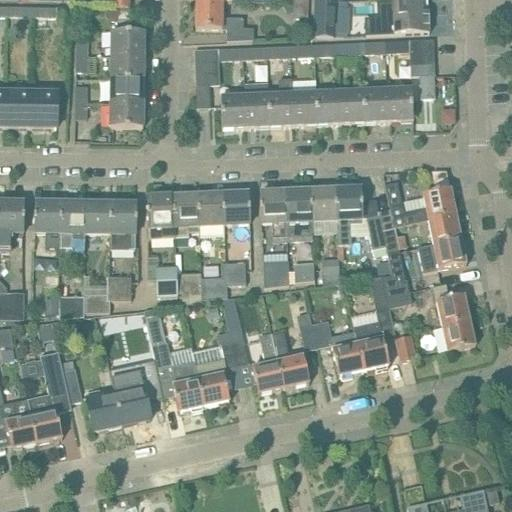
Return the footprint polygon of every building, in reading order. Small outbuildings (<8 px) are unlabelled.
[(113,0),(113,10),(129,11),(129,0),(113,0)] [(427,0),(384,2),(384,3),(377,4),(378,22),(365,23),(366,39),(422,36),(421,25),(428,25),(428,24),(427,24),(426,16),(428,16),(427,0)] [(221,19),(222,3),(196,3),(195,32),(226,33),(226,43),(252,41),(252,30),(242,29),(243,19),(221,19)] [(307,22),(308,5),(293,4),(292,22),(307,22)] [(316,4),(314,39),(333,39),(335,4),(332,4),(316,4)] [(31,21),(31,11),(6,10),(6,21),(12,21),(31,21)] [(56,11),(31,11),(31,21),(56,21),(56,11)] [(111,35),(110,59),(143,59),(144,35),(138,35),(138,13),(117,13),(117,35),(111,35)] [(76,43),(75,59),(87,59),(87,43),(76,43)] [(433,43),(409,44),(409,55),(433,55),(433,43)] [(409,44),(384,45),(385,58),(409,57),(409,55),(409,44)] [(385,75),(385,58),(384,45),(361,46),(362,59),(363,76),(385,75)] [(361,46),(337,47),(338,60),(362,59),(361,46)] [(338,60),(337,47),(313,48),(314,61),(338,60)] [(290,62),(314,61),(313,48),(289,49),(290,62)] [(290,62),(289,49),(266,50),(266,63),(290,62)] [(266,50),(242,51),(242,64),(266,63),(266,50)] [(242,64),(242,51),(217,52),(218,64),(218,65),(242,64)] [(194,65),(218,64),(217,52),(194,54),(194,65)] [(433,66),(433,55),(409,55),(409,57),(410,57),(410,67),(433,66)] [(87,59),(75,59),(75,75),(86,75),(87,59)] [(110,83),(143,83),(143,59),(110,59),(110,83)] [(218,65),(218,64),(194,65),(195,77),(218,75),(218,65)] [(411,80),(419,79),(434,79),(433,66),(410,67),(411,80)] [(195,77),(195,89),(209,88),(219,87),(218,75),(195,77)] [(434,79),(419,79),(420,102),(435,101),(434,79)] [(110,107),(143,107),(143,83),(110,83),(110,107)] [(268,99),(269,131),(293,130),(291,83),(278,84),(279,98),(268,99)] [(317,129),(315,96),(292,97),(291,83),(293,130),(317,129)] [(210,111),(209,88),(195,89),(197,112),(210,111)] [(269,131),(268,99),(257,99),(257,88),(244,88),(245,100),(244,100),(245,132),(269,131)] [(75,90),(75,106),(86,107),(86,91),(75,90)] [(397,93),(387,93),(388,125),(412,124),(411,92),(397,93)] [(365,126),(388,125),(387,93),(363,94),(365,126)] [(341,127),(365,126),(363,94),(339,95),(341,127)] [(315,96),(317,129),(341,127),(339,95),(315,96)] [(30,98),(5,97),(4,130),(29,130),(30,98)] [(55,98),(30,98),(29,130),(55,131),(55,98)] [(245,132),(244,100),(220,101),(221,133),(245,132)] [(86,123),(86,107),(75,106),(74,123),(86,123)] [(142,131),(143,107),(110,107),(109,131),(142,131)] [(390,213),(394,232),(427,224),(455,218),(450,192),(422,198),(424,212),(403,216),(397,186),(385,188),(390,213)] [(336,225),(337,238),(338,264),(342,264),(343,248),(351,248),(351,241),(362,241),(361,207),(362,207),(362,205),(361,205),(360,192),(335,193),(336,225)] [(335,193),(310,194),(311,226),(336,225),(335,193)] [(312,245),(312,239),(311,226),(310,194),(285,195),(287,246),(312,245)] [(273,246),(287,246),(285,195),(260,196),(261,228),(272,228),(273,246)] [(248,197),(222,198),(224,230),(249,229),(248,197)] [(224,240),(224,230),(222,198),(197,199),(199,241),(224,240)] [(172,200),(174,243),(175,243),(175,241),(189,241),(188,236),(199,235),(199,241),(197,199),(172,200)] [(161,244),(174,243),(172,200),(147,201),(149,243),(161,242),(161,244)] [(23,206),(0,205),(0,252),(9,253),(9,237),(22,238),(23,206)] [(59,260),(60,206),(35,206),(34,238),(45,238),(45,252),(59,252),(58,260),(59,260)] [(85,239),(85,206),(60,206),(59,260),(64,260),(64,251),(73,251),(73,239),(85,239)] [(109,254),(110,207),(85,206),(85,239),(109,239),(109,254)] [(110,207),(109,254),(135,254),(135,207),(110,207)] [(396,241),(394,232),(390,213),(378,215),(379,220),(385,251),(387,259),(399,256),(398,254),(400,254),(396,241)] [(427,224),(432,248),(461,242),(455,218),(427,224)] [(372,253),(385,251),(379,220),(364,223),(372,253)] [(461,242),(432,248),(435,262),(420,265),(422,277),(466,268),(461,242)] [(321,276),(313,276),(313,285),(322,284),(323,291),(339,288),(338,264),(321,264),(321,269),(321,271),(321,276)] [(289,283),(288,265),(262,266),(264,292),(289,289),(288,283),(289,283)] [(293,267),(293,268),(293,272),(293,282),(294,288),(313,285),(313,276),(313,271),(313,269),(313,267),(307,267),(293,267)] [(226,289),(226,290),(245,288),(244,268),(220,269),(221,282),(222,282),(223,289),(226,289)] [(176,300),(176,297),(176,279),(175,271),(155,272),(156,301),(176,300)] [(390,275),(380,278),(385,301),(409,296),(406,283),(398,285),(397,279),(391,280),(390,275)] [(176,297),(181,297),(202,294),(201,283),(200,278),(176,279),(176,297)] [(378,326),(353,331),(354,336),(363,375),(388,369),(384,350),(383,345),(382,341),(381,334),(392,331),(388,312),(385,301),(380,278),(373,279),(374,282),(368,283),(375,314),(378,326)] [(83,298),(109,298),(109,282),(107,282),(107,289),(88,289),(88,279),(83,279),(83,298)] [(130,282),(109,282),(109,298),(109,305),(130,305),(130,282)] [(201,283),(202,294),(202,304),(227,302),(225,290),(226,290),(226,289),(223,289),(222,282),(221,282),(201,283)] [(202,304),(202,294),(181,297),(182,309),(202,306),(202,304)] [(0,323),(23,324),(23,297),(0,296),(0,323)] [(409,296),(385,301),(388,312),(411,307),(409,296)] [(83,298),(83,301),(84,317),(109,317),(109,305),(109,298),(83,298)] [(441,331),(469,324),(464,299),(435,305),(441,331)] [(59,302),(58,318),(58,324),(84,321),(84,317),(83,301),(58,301),(59,302)] [(44,318),(58,318),(59,302),(44,302),(44,318)] [(221,304),(223,315),(236,312),(233,302),(221,304)] [(204,411),(194,366),(172,371),(166,346),(165,347),(157,312),(144,315),(151,346),(159,381),(170,379),(172,388),(178,416),(204,411)] [(317,352),(311,328),(308,317),(296,320),(304,355),(317,352)] [(469,324),(441,331),(446,356),(475,349),(469,324)] [(327,325),(311,328),(317,352),(332,348),(327,325)] [(52,328),(36,331),(41,352),(44,351),(43,348),(55,345),(52,328)] [(231,346),(243,344),(240,334),(229,336),(231,346)] [(271,338),(283,393),(308,387),(302,359),(289,362),(283,335),(271,338)] [(194,366),(204,411),(229,405),(223,378),(227,377),(226,372),(237,369),(231,346),(229,336),(216,339),(221,363),(194,369),(194,366)] [(338,381),(363,375),(354,336),(342,339),(345,350),(332,352),(338,381)] [(283,393),(271,338),(259,341),(264,367),(252,370),(258,398),(283,393)] [(415,363),(411,343),(410,339),(395,343),(400,366),(415,363)] [(248,367),(243,344),(231,346),(237,369),(248,367)] [(111,384),(114,398),(121,429),(150,423),(143,392),(160,388),(158,382),(159,381),(151,346),(138,349),(142,367),(123,371),(125,381),(111,384)] [(62,376),(64,383),(69,407),(81,404),(72,364),(61,366),(63,375),(62,376)] [(69,407),(64,383),(52,386),(56,402),(27,408),(30,420),(36,448),(62,442),(56,415),(62,414),(61,409),(69,407)] [(121,429),(114,398),(99,401),(98,395),(85,397),(93,435),(121,429)] [(30,420),(27,408),(26,402),(0,407),(0,422),(4,422),(11,453),(36,448),(30,420)] [(496,493),(483,496),(486,508),(499,506),(496,493)] [(486,511),(486,508),(483,496),(483,494),(462,499),(464,511),(426,511),(426,508),(406,511),(486,511)]
